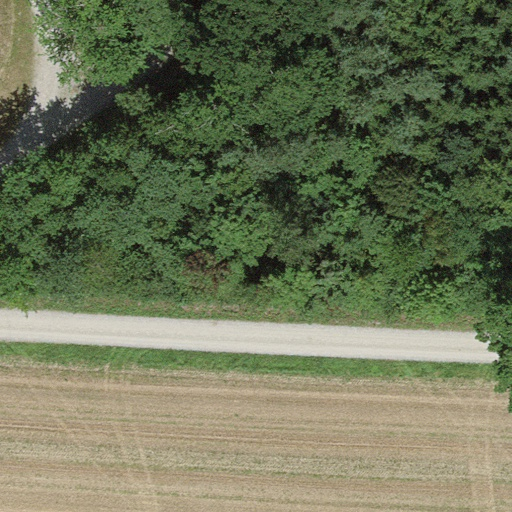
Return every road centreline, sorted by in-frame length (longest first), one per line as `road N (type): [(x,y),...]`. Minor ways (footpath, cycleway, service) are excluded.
road 1 (track): [(511,345),(0,324)]
road 2 (track): [(243,0),(0,169)]
road 3 (track): [(46,0),(48,44),(32,147)]
